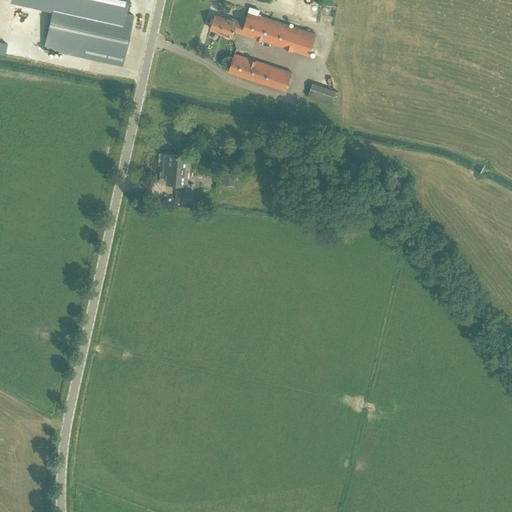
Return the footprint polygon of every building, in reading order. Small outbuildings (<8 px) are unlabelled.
[(53,0),(43,47),(104,61),(122,65),(133,15),(115,11),(65,0),(53,0)] [(245,23),(242,32),(309,54),(315,34),(258,15),(260,10),(250,7),(245,23)] [(216,15),(211,29),(219,32),(219,33),(232,37),(234,30),(242,32),(245,23),(225,16),(225,18),(216,15)] [(229,72),(286,90),(292,72),(235,53),(229,72)] [(187,156),(177,155),(167,154),(166,165),(168,165),(167,183),(177,184),(176,201),(190,202),(192,185),(186,184),(187,171),(185,171),(187,156)] [(223,173),(222,181),(234,183),(235,174),(223,173)]
